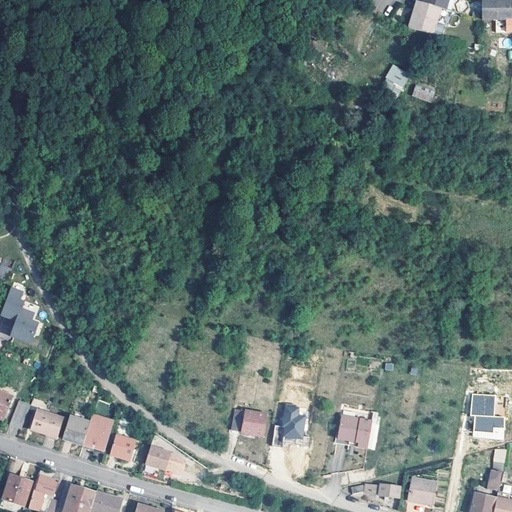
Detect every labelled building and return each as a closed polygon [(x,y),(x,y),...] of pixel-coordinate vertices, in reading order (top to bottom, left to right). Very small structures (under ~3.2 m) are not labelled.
[(426,0),(425,5),(441,10),(451,13),(454,0),(426,0)] [(481,23),(511,22),(511,1),(490,1),(481,1),(481,23)] [(416,19),(421,4),(417,2),(412,18),(416,19)] [(441,10),(425,5),(421,4),(416,19),(412,18),(408,28),(432,36),(441,10)] [(400,95),(410,73),(392,64),(382,86),(400,95)] [(431,103),(436,89),(416,82),(411,96),(431,103)] [(11,266),(1,263),(0,265),(0,277),(6,279),(11,266)] [(11,334),(31,342),(39,323),(32,320),(35,313),(22,308),(25,301),(21,300),(24,292),(14,288),(3,313),(18,319),(11,334)] [(13,396),(0,390),(0,418),(4,420),(13,396)] [(470,416),(473,416),(473,438),(504,439),(504,417),(494,417),(495,394),(471,394),(470,416)] [(32,403),(19,398),(9,424),(22,429),(32,403)] [(281,426),(275,425),(272,445),(284,446),(285,441),(303,443),(306,415),(299,414),(300,406),(284,404),(281,426)] [(64,418),(37,410),(31,429),(58,437),(64,418)] [(133,417),(124,410),(120,424),(130,427),(133,417)] [(266,417),(233,411),(229,433),(262,439),(266,417)] [(341,415),(337,438),(349,440),(348,445),(347,447),(354,449),(355,446),(357,447),(356,451),(366,453),(372,420),(357,418),(357,420),(355,419),(355,418),(341,415)] [(92,417),(90,425),(84,444),(105,451),(114,424),(92,417)] [(84,444),(90,425),(70,418),(63,440),(83,447),(84,444)] [(136,440),(116,434),(111,453),(131,459),(136,440)] [(151,446),(145,463),(166,469),(166,468),(182,473),(186,461),(176,455),(170,453),(171,452),(151,446)] [(507,453),(495,451),(493,461),(504,463),(507,453)] [(502,475),(490,472),(487,490),(498,493),(502,475)] [(59,480),(41,474),(36,492),(35,492),(29,509),(39,511),(56,511),(60,503),(49,500),(47,506),(41,505),(42,502),(45,493),(48,494),(54,496),(59,480)] [(33,482),(11,475),(4,499),(26,507),(33,482)] [(436,486),(411,481),(407,501),(422,504),(422,507),(431,509),(436,486)] [(90,511),(97,492),(73,486),(64,511),(90,511)] [(399,489),(368,486),(364,487),(364,494),(364,495),(378,496),(378,498),(384,499),(384,504),(388,504),(388,499),(398,500),(399,489)] [(363,488),(351,490),(352,496),(364,494),(363,488)] [(97,492),(90,511),(118,511),(121,502),(114,500),(115,496),(97,491),(97,492)] [(470,511),(493,511),(496,501),(474,496),(470,511)] [(511,511),(511,503),(496,500),(496,501),(493,511),(511,511)]
